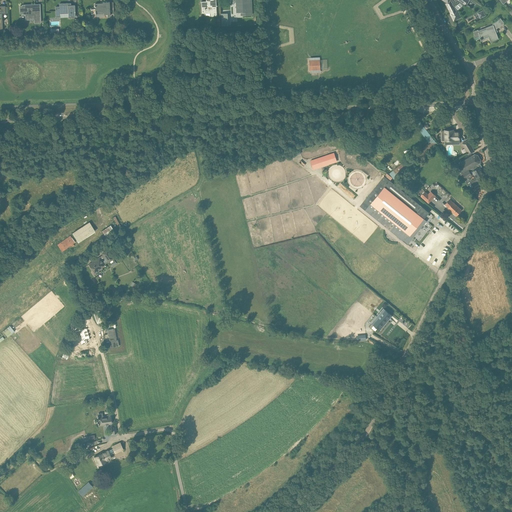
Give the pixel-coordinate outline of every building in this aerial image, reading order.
[(206,0),(206,1),(201,1),(202,5),(202,10),(202,12),(210,11),(211,17),(217,16),(216,6),(216,0),(206,0)] [(241,12),(241,15),(252,14),(251,0),(236,0),(237,12),(241,12)] [(445,0),(447,1),(446,3),(451,13),(450,14),(454,21),(461,17),(457,10),(456,11),(454,6),(457,4),(459,0),(460,0),(466,4),(468,0),(445,0)] [(100,4),(94,4),(95,11),(95,14),(96,14),(96,16),(103,16),(103,14),(107,14),(107,16),(110,16),(110,13),(114,13),(114,7),(110,8),(109,1),(106,2),(102,2),(102,4),(100,4)] [(59,7),(55,7),(56,17),(60,16),(60,13),(68,12),(68,17),(75,17),(75,10),(74,5),(68,5),(68,3),(59,4),(59,7)] [(23,6),(20,6),(20,13),(23,13),(23,14),(26,14),(26,20),(35,19),(35,22),(40,22),(39,5),(33,5),(29,5),(23,5),(23,6)] [(500,17),(495,21),(499,27),(504,23),(500,17)] [(478,29),(473,31),(474,34),(474,35),(475,38),(480,36),(481,38),(480,38),(481,40),(488,37),(490,42),(499,39),(497,34),(493,25),(485,28),(478,30),(478,29)] [(310,60),(310,70),(320,70),(320,60),(310,60)] [(451,132),(451,130),(445,130),(445,140),(450,140),(459,139),(459,132),(451,132)] [(465,149),(471,146),(468,140),(462,143),(465,149)] [(393,170),(389,173),(393,179),(437,144),(429,143),(418,152),(417,151),(416,151),(393,170)] [(474,151),(471,146),(465,149),(469,154),(474,151)] [(337,161),(334,152),(310,160),(314,169),(337,161)] [(468,158),(458,164),(463,172),(461,174),(463,178),(468,186),(470,189),(473,187),(486,179),(485,178),(479,168),(482,166),(480,163),(480,160),(478,155),(477,155),(475,154),(472,156),(468,158)] [(410,241),(426,221),(424,219),(429,212),(390,180),(385,186),(381,184),(367,201),(373,205),(368,212),(401,239),(404,236),(410,241)] [(440,194),(443,190),(437,184),(433,188),(440,194)] [(436,195),(431,191),(428,194),(425,191),(420,196),(428,203),(436,195)] [(462,210),(450,199),(445,205),(448,207),(448,208),(456,216),(462,210)] [(32,209),(26,203),(18,213),(25,218),(32,209)] [(91,225),(89,222),(87,223),(72,233),(76,239),(78,238),(79,240),(95,230),(91,225)] [(115,231),(110,225),(102,230),(106,237),(115,231)] [(75,242),(71,235),(57,245),(62,251),(71,245),(72,247),(74,245),(73,244),(75,242)] [(103,255),(89,264),(94,272),(95,273),(101,269),(100,268),(105,264),(105,263),(107,261),(108,262),(110,264),(115,261),(113,259),(114,259),(108,249),(102,253),(103,255)] [(437,264),(442,259),(436,254),(431,260),(437,264)] [(379,318),(374,324),(376,326),(380,329),(388,320),(386,319),(390,314),(392,315),(384,309),(377,317),(379,318)] [(102,322),(98,310),(92,312),(96,324),(102,322)] [(12,333),(8,327),(3,331),(8,337),(12,333)] [(115,329),(107,330),(109,341),(106,342),(107,348),(119,346),(118,340),(117,340),(115,329)] [(87,330),(79,332),(82,343),(90,341),(87,330)] [(110,416),(110,414),(107,415),(107,416),(98,417),(99,425),(112,424),(111,416),(110,416)] [(108,451),(94,457),(98,465),(105,461),(111,458),(110,455),(115,452),(115,453),(123,449),(120,443),(112,446),(113,448),(108,451)] [(88,482),(78,491),(82,496),(93,486),(88,482)]
